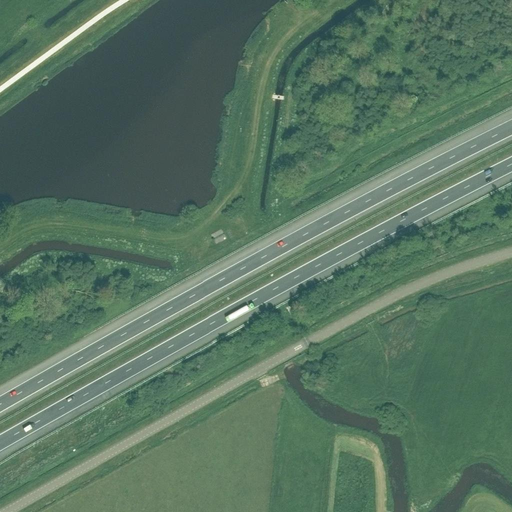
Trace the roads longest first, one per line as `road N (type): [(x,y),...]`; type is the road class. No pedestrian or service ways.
road 1 (motorway): [(0,444),(511,165)]
road 2 (motorway): [(511,128),(0,404)]
road 3 (unclassified): [(4,511),(396,295),(511,251)]
road 4 (track): [(331,0),(272,54),(234,194),(195,232),(180,241),(31,227),(0,249)]
